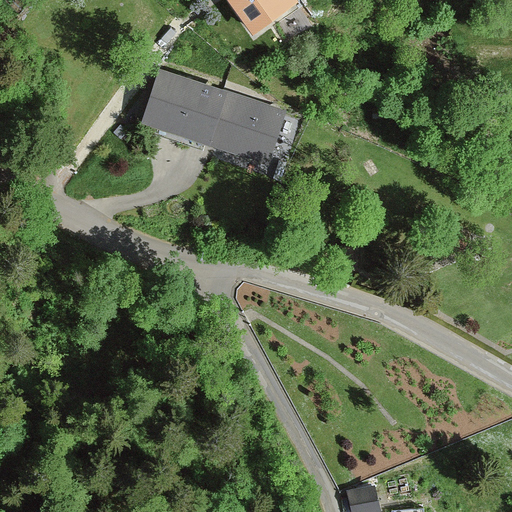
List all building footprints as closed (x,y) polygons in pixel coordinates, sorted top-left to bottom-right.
[(298,1),(297,0),(224,0),(253,37),(298,1)] [(203,152),(222,88),(160,66),(139,129),(203,152)] [(279,108),(222,88),(203,152),(263,172),(279,108)] [(467,230),(443,221),(435,242),(459,251),(467,230)] [(353,244),(335,244),(334,268),(352,269),(353,244)]
